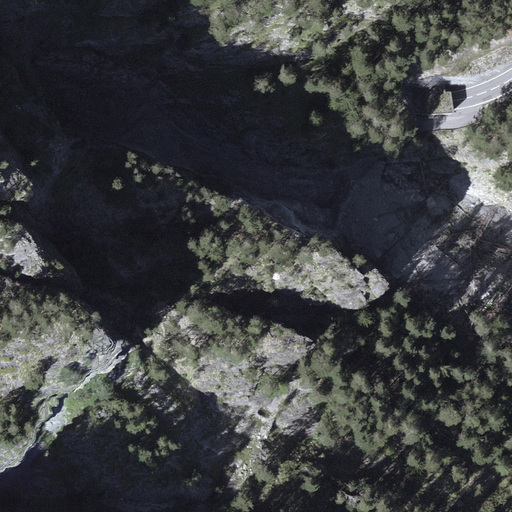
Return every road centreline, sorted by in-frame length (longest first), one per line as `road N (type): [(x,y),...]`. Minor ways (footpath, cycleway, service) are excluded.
road 1 (tertiary): [(511,77),(463,97),(321,98),(278,115),(243,181),(130,511)]
road 2 (track): [(505,82),(477,114),(391,130),(377,147),(365,167),(349,246),(219,511)]
